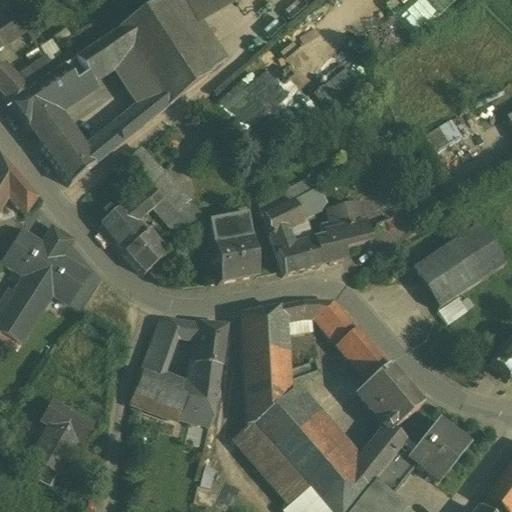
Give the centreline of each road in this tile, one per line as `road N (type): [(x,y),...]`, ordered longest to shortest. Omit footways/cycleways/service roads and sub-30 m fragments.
road 1 (residential): [(0,126),(133,282),(172,311),(327,288),(422,379),(459,403),(511,415)]
road 2 (track): [(108,511),(115,415),(136,335),(159,303)]
